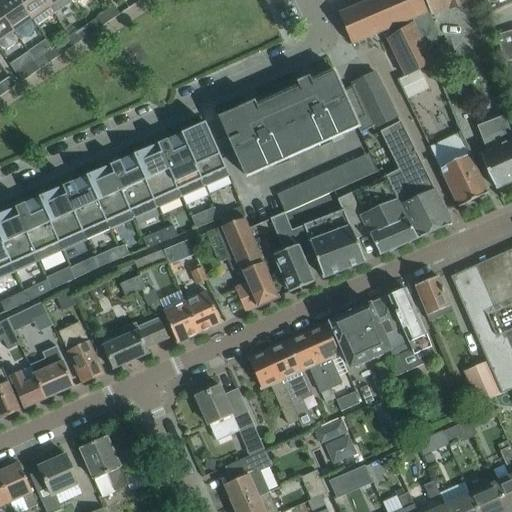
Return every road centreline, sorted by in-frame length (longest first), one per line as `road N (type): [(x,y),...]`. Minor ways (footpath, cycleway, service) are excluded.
road 1 (residential): [(135,384),(511,217)]
road 2 (residential): [(0,190),(313,48),(320,26),(308,0)]
road 3 (residential): [(0,445),(135,384)]
road 4 (residential): [(191,511),(135,384)]
